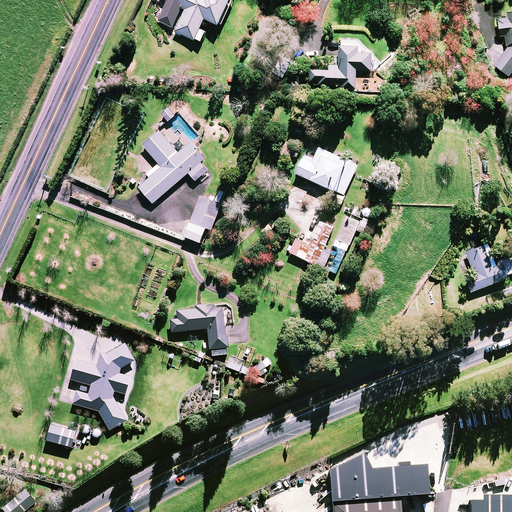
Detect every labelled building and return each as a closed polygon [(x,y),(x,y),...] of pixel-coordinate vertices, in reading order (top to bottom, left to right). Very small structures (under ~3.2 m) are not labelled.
[(161,0),(186,12),(176,33),(195,43),(196,41),(201,44),(206,34),(200,31),(205,22),(219,29),(232,2),(231,0),(161,0)] [(508,19),(496,20),(498,38),(505,37),(506,51),(494,67),(509,78),(511,73),(511,14),(507,15),(508,19)] [(359,50),(340,49),(340,67),(330,67),(330,72),(310,71),(309,84),(319,85),(319,87),(342,87),(342,90),(357,90),(357,73),(372,74),(373,56),(359,55),(359,50)] [(176,117),(175,116),(170,111),(167,114),(163,117),(169,123),(176,117)] [(179,154),(160,133),(144,147),(159,165),(147,175),(150,179),(139,189),(153,205),(189,175),(196,183),(208,172),(201,164),(206,159),(192,143),(179,154)] [(346,197),(345,197),(359,166),(319,149),(314,160),(306,156),(297,176),(334,193),(330,201),(339,205),(342,207),(346,197)] [(222,206),(201,198),(185,239),(201,245),(207,230),(212,232),(222,206)] [(334,228),(319,221),(308,245),(296,240),(290,254),(324,270),(320,277),(327,280),(331,272),(336,275),(359,224),(347,218),(332,252),(325,248),(334,228)] [(277,224),(272,220),(262,233),(267,237),(277,224)] [(493,270),(484,247),(467,254),(477,280),(468,284),(472,294),(508,280),(503,266),(493,270)] [(212,358),(226,357),(226,351),(228,351),(224,306),(194,309),(194,312),(177,314),(178,322),(171,323),(172,335),(207,332),(209,353),(211,352),(212,358)] [(226,369),(239,374),(246,377),(248,370),(242,367),(243,363),(230,358),(226,369)] [(254,369),(260,379),(267,375),(264,370),(272,366),(268,360),(254,369)] [(365,459),(331,476),(333,511),(400,511),(399,497),(429,495),(427,469),(373,473),(365,459)] [(23,511),(38,500),(27,487),(3,506),(8,511),(23,511)] [(472,511),(511,511),(511,496),(484,496),(483,503),(472,503),(472,511)]
